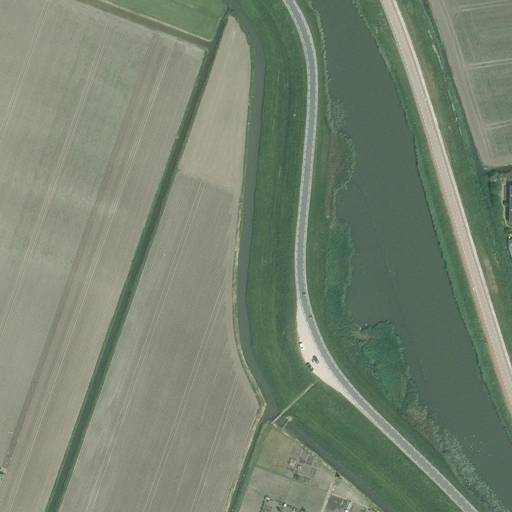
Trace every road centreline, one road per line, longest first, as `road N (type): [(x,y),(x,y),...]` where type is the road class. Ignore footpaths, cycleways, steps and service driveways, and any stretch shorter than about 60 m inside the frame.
road 1 (tertiary): [(471,511),(344,389),(317,344),(301,270),(312,59),(289,0)]
road 2 (tertiary): [(511,392),(386,0)]
